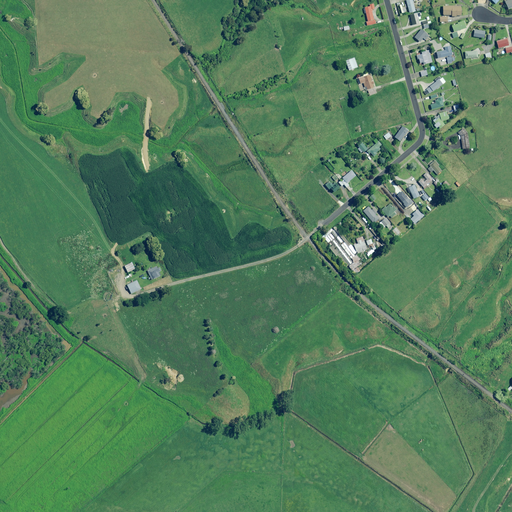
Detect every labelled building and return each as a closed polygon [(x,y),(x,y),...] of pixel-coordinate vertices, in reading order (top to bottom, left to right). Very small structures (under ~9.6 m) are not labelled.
[(415,11),(412,0),(406,0),(409,13),(415,11)] [(374,9),(373,3),(370,4),(370,6),(363,8),(365,13),(366,13),(368,21),(366,22),(367,26),(375,23),(371,9),(374,9)] [(461,16),(461,6),(443,6),(443,15),(452,15),(452,16),(456,16),(461,16)] [(419,23),(417,13),(410,15),(412,25),(419,23)] [(466,28),(464,21),(457,23),(458,24),(452,27),(454,32),(466,28)] [(428,35),(421,29),(414,37),(419,42),(423,38),(425,40),(428,38),(426,37),(428,35)] [(485,31),(474,30),(473,37),(484,38),(485,31)] [(509,42),(508,38),(496,41),(498,48),(509,46),(508,42),(509,42)] [(453,57),(450,46),(443,47),(443,51),(439,51),(441,58),(446,56),(448,64),(452,63),(452,61),(455,61),(454,57),(453,57)] [(432,62),(429,50),(421,52),(422,54),(417,56),(418,59),(419,59),(420,63),(423,62),(424,64),(432,62)] [(358,67),(354,58),(345,61),(349,70),(358,67)] [(375,87),(374,88),(370,75),(359,78),(360,84),(363,83),(366,90),(367,90),(369,96),(377,93),(375,87)] [(443,84),(439,79),(434,83),(424,90),(428,95),(443,84)] [(444,100),(443,97),(438,98),(438,99),(435,100),(436,103),(430,105),(432,110),(444,106),(442,100),(444,100)] [(448,119),(446,112),(439,113),(441,121),(448,119)] [(435,119),(433,121),(435,124),(434,125),(437,129),(439,127),(440,129),(445,125),(439,118),(440,117),(438,116),(436,117),(436,116),(434,117),(435,119)] [(408,131),(402,126),(394,137),(400,141),(408,131)] [(467,133),(464,128),(458,132),(460,136),(462,149),(469,148),(467,133)] [(382,145),(378,141),(367,152),(369,154),(370,153),(374,157),(377,154),(376,153),(380,149),(379,148),(382,145)] [(368,149),(362,143),(358,146),(359,148),(358,149),(361,153),(362,152),(363,153),(368,149)] [(439,165),(435,160),(429,165),(430,167),(428,169),(431,173),(434,170),(437,175),(442,171),(438,166),(439,165)] [(344,185),(346,188),(349,185),(347,183),(356,176),(351,170),(342,178),(340,180),(344,185)] [(433,180),(426,172),(423,175),(427,180),(424,182),(421,179),(418,182),(424,189),(428,186),(427,185),(433,180)] [(333,186),(330,188),(334,192),(340,188),(336,183),(333,186)] [(420,196),(414,185),(406,189),(409,193),(410,192),(414,199),(420,196)] [(418,207),(415,203),(410,207),(414,211),(418,207)] [(393,207),(390,204),(386,207),(385,207),(381,210),(388,217),(390,216),(392,218),(396,214),(394,212),(396,210),(393,206),(393,207)] [(379,219),(368,206),(363,211),(373,223),(379,219)] [(390,223),(386,218),(380,223),(384,228),(390,223)] [(401,233),(396,227),(392,231),(397,237),(401,233)] [(354,254),(348,247),(334,230),(331,233),(335,239),(331,242),(333,245),(329,248),(337,257),(338,256),(347,267),(348,266),(352,271),(354,269),(357,273),(361,271),(358,267),(362,264),(359,260),(360,260),(356,255),(355,256),(354,254)] [(358,244),(354,245),(356,251),(357,251),(358,253),(364,251),(363,251),(367,250),(363,237),(356,239),(358,244)] [(135,269),(132,263),(125,266),(128,273),(135,269)] [(157,269),(156,267),(148,271),(151,280),(160,276),(158,272),(161,271),(160,268),(157,269)] [(141,289),(137,280),(127,285),(131,294),(141,289)]
